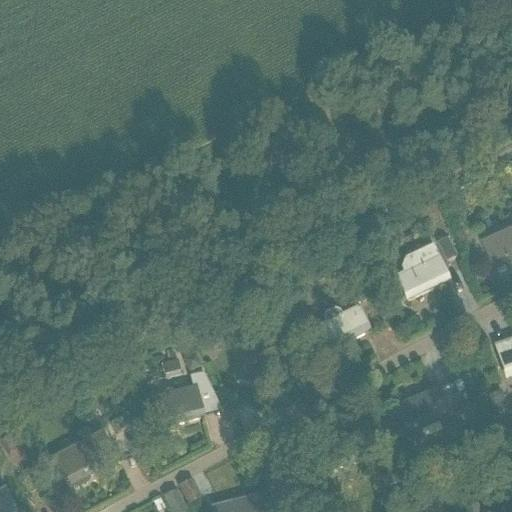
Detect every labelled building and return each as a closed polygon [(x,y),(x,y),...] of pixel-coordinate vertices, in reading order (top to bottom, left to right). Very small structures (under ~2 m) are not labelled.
[(511,225),(478,241),(490,265),(501,260),(503,263),(511,259),(511,225)] [(447,262),(457,258),(452,247),(442,252),(447,262)] [(401,275),(395,278),(398,285),(401,290),(407,303),(417,298),(433,290),(443,285),(438,277),(443,274),(436,260),(435,258),(430,248),(403,261),(399,271),(401,275)] [(394,277),(375,285),(381,299),(401,290),(398,285),(395,278),(394,277)] [(368,286),(353,294),(357,304),(373,297),(368,286)] [(324,326),(312,332),(314,338),(323,356),(334,350),(354,341),(363,336),(359,327),(364,325),(357,310),(341,318),(339,312),(333,310),(323,315),(321,320),(324,326)] [(217,336),(206,342),(212,352),(222,346),(217,336)] [(511,342),(494,349),(498,359),(505,380),(511,378),(511,342)] [(245,362),(245,364),(237,383),(257,390),(261,380),(270,384),(274,374),(284,378),(292,358),(271,350),(267,360),(258,356),(254,365),(245,362)] [(179,362),(166,365),(169,376),(182,373),(179,362)] [(163,399),(150,402),(151,404),(153,412),(158,432),(190,423),(202,420),(202,418),(195,395),(211,391),(203,375),(188,377),(192,392),(173,397),(171,393),(168,391),(165,392),(162,395),(163,399)] [(464,390),(461,382),(454,384),(458,393),(464,390)] [(396,408),(400,418),(412,445),(454,428),(450,419),(438,391),(396,408)] [(493,411),(505,407),(501,395),(489,400),(493,411)] [(476,423),(469,407),(460,411),(466,426),(476,423)] [(119,419),(107,425),(112,434),(124,428),(119,419)] [(309,454),(314,469),(319,467),(323,476),(332,473),(331,468),(351,461),(353,465),(375,458),(372,451),(377,449),(371,432),(309,454)] [(93,441),(52,462),(58,473),(66,488),(70,486),(72,490),(77,491),(87,486),(89,480),(87,477),(85,473),(92,469),(94,473),(106,467),(115,462),(102,436),(93,441)] [(16,442),(2,448),(11,467),(25,460),(16,442)] [(396,460),(400,466),(403,471),(413,466),(410,460),(406,454),(396,460)] [(0,511),(13,511),(0,487),(0,511)] [(212,510),(212,511),(273,511),(269,495),(212,510)]
